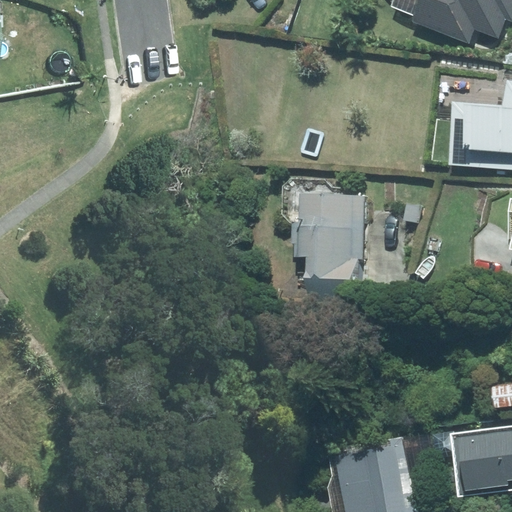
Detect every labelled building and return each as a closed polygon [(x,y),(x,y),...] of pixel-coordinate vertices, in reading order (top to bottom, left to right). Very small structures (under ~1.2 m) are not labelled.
[(511,0),(421,0),(411,24),(470,49),(479,28),(505,38),(511,21),(511,0)] [(325,270),(324,295),(369,297),(372,204),(311,202),(309,270),(325,270)] [(415,211),(413,229),(426,230),(428,213),(415,211)] [(511,447),(478,456),(491,508),(511,503),(511,447)] [(318,456),(305,457),(306,467),(319,465),(318,456)] [(347,489),(343,501),(344,511),(423,511),(412,456),(343,469),(347,489)]
